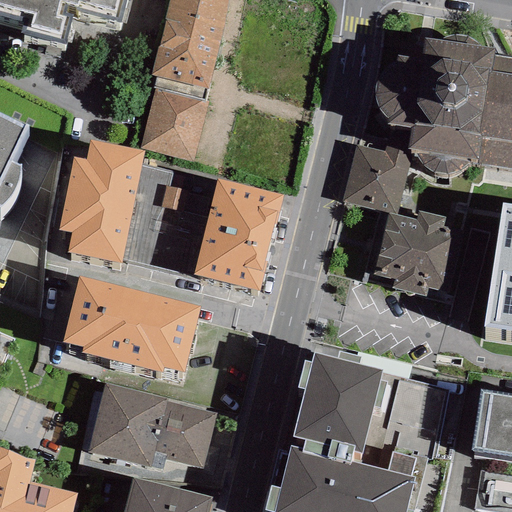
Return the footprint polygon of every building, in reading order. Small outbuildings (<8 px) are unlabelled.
[(0,0),(0,8),(23,15),(21,26),(65,38),(72,9),(66,7),(67,2),(121,17),(124,0),(0,0)] [(155,89),(206,101),(209,86),(222,30),(228,0),(169,0),(150,76),(156,77),(153,88),(155,89)] [(468,163),(511,169),(511,56),(484,53),(483,50),(479,45),(474,40),(467,37),(460,35),(453,35),(446,36),(440,39),(434,43),(433,45),(423,44),(420,58),(397,55),(396,60),(390,63),(384,68),(379,73),(375,80),(374,87),(373,95),(375,102),(378,109),(383,115),(387,119),(386,125),(410,129),(406,154),(416,156),(417,158),(422,164),(427,168),(433,172),(440,173),(447,174),(454,172),(461,169),(467,165),(468,163)] [(140,149),(193,162),(208,102),(206,101),(155,89),(140,149)] [(28,136),(0,122),(0,215),(7,211),(12,206),(16,201),(18,197),(19,192),(20,184),(20,174),(11,170),(28,136)] [(382,152),(356,145),(341,201),(388,213),(397,215),(411,159),(406,158),(406,154),(410,129),(386,125),(382,152)] [(134,157),(89,148),(85,169),(73,166),(59,237),(69,239),(65,260),(119,271),(141,164),(142,159),(134,157)] [(282,203),(216,187),(193,282),(257,298),(264,270),(263,269),(272,232),(275,233),(282,203)] [(464,233),(442,227),(445,216),(419,210),(416,220),(397,215),(388,213),(372,275),(394,280),(392,288),(425,297),(427,289),(448,294),(464,233)] [(511,218),(501,217),(482,341),(511,345),(511,218)] [(199,316),(78,286),(62,352),(81,357),(80,363),(161,383),(163,377),(183,382),(199,316)] [(382,362),(314,345),(293,429),(304,432),(302,442),(351,455),(354,444),(361,446),(382,362)] [(168,395),(104,380),(88,449),(156,465),(162,439),(207,449),(217,410),(167,398),(168,395)] [(511,511),(511,387),(481,382),(470,443),(475,444),(473,455),(482,456),(474,508),(499,511),(511,511)] [(302,442),(290,439),(273,507),(293,511),(404,511),(415,471),(351,455),(302,442)] [(34,453),(0,440),(0,511),(71,511),(78,489),(29,478),(34,453)] [(122,511),(207,511),(212,492),(132,472),(122,511)]
